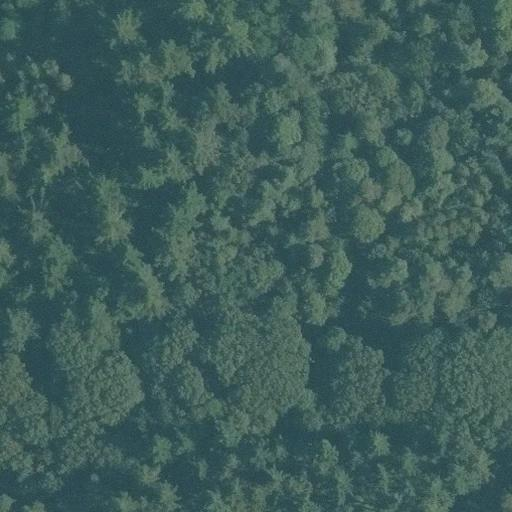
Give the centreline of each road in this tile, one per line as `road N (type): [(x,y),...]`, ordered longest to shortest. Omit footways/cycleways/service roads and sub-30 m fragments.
road 1 (tertiary): [(0,402),(511,409)]
road 2 (track): [(0,63),(183,0)]
